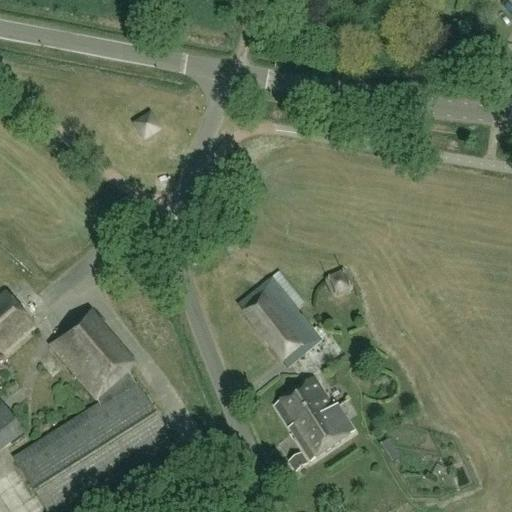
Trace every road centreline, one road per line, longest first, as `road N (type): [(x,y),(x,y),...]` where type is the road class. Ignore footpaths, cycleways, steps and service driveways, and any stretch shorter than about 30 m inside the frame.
road 1 (unclassified): [(271,511),(181,271),(196,162),(237,76)]
road 2 (tertiary): [(511,118),(237,76)]
road 3 (tertiary): [(237,76),(0,31)]
